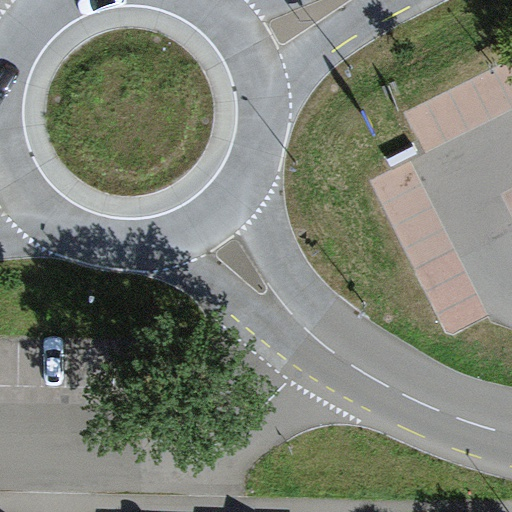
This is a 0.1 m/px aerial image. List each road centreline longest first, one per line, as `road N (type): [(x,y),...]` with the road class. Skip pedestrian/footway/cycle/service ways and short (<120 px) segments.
road 1 (residential): [(212,221),(317,343),(428,405),(511,435)]
road 2 (primary): [(66,227),(143,246),(212,221)]
road 3 (primary): [(266,107),(369,0)]
road 4 (primary): [(0,109),(18,180),(66,227)]
road 5 (primary): [(212,221),(241,193),(260,157),(266,107)]
road 6 (primary): [(266,107),(246,41),(203,0)]
